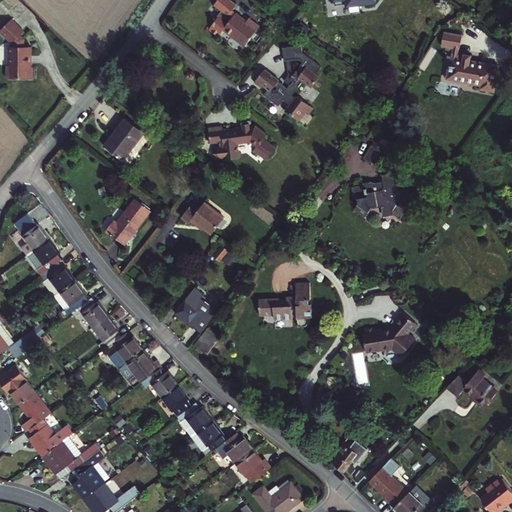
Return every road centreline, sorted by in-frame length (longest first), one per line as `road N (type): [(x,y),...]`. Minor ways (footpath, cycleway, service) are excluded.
road 1 (residential): [(29,166),(111,280),(179,353),(347,492)]
road 2 (residential): [(29,166),(163,0)]
road 3 (unknown): [(347,492),(450,396)]
